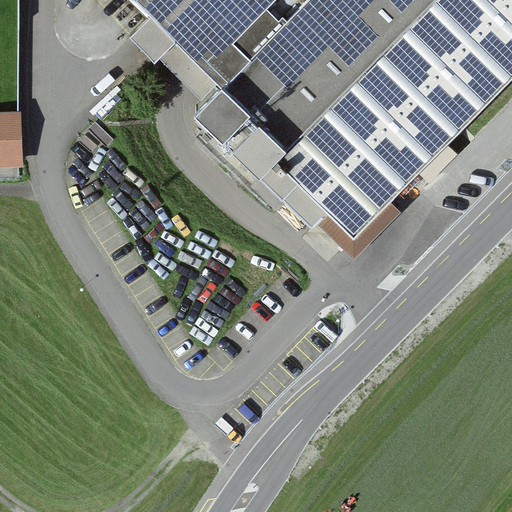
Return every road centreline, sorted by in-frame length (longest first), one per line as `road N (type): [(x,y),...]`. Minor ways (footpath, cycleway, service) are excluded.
road 1 (unclassified): [(389,333),(330,280),(226,389),(184,390),(161,373),(63,210),(45,113),(45,0)]
road 2 (secondary): [(230,511),(301,422),(389,333)]
road 3 (secondary): [(389,333),(511,209)]
road 4 (track): [(204,427),(116,511)]
